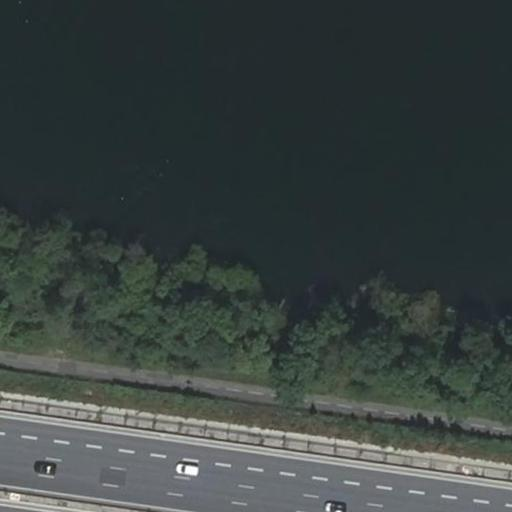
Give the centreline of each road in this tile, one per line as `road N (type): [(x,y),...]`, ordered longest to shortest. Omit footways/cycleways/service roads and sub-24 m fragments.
road 1 (motorway): [(383,511),(0,434)]
road 2 (motorway): [(369,511),(0,459)]
